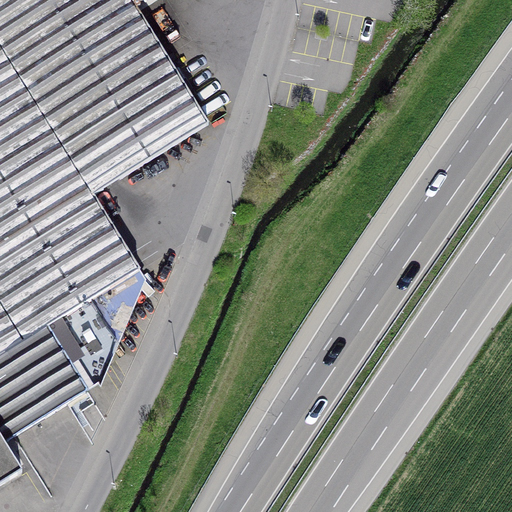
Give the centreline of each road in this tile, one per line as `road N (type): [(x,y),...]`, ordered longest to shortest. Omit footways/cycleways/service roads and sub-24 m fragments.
road 1 (track): [(488,0),(286,267),(170,511)]
road 2 (residential): [(288,0),(200,262),(83,511)]
road 3 (motorway): [(511,112),(240,511)]
road 4 (motorway): [(308,511),(511,211)]
